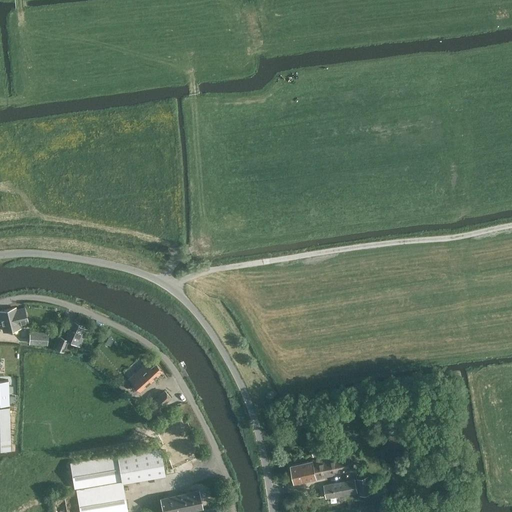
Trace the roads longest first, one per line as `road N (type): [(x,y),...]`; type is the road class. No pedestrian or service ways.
road 1 (track): [(385,33),(190,65),(200,182),(195,249),(177,258),(162,281)]
road 2 (unclassified): [(0,256),(102,261),(177,288),(218,340),(255,416),(273,511)]
road 3 (unclassified): [(234,511),(204,425),(156,349),(74,306),(34,297),(0,303)]
road 4 (track): [(177,288),(212,270),(511,225)]
road 5 (track): [(479,208),(195,249)]
